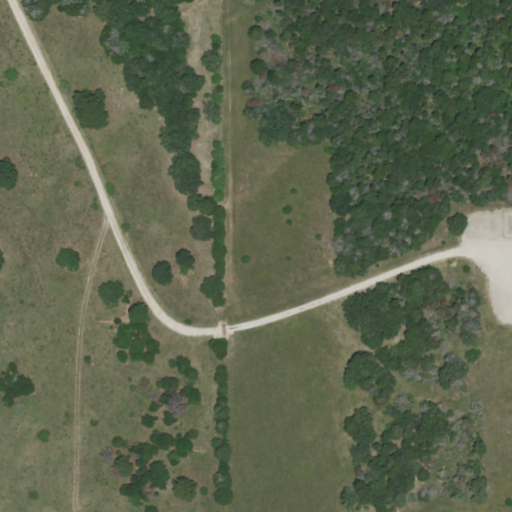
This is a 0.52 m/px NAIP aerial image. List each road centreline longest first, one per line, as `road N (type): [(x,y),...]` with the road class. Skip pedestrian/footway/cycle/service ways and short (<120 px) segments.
road 1 (residential): [(511,247),(429,251),(226,321),(171,311),(137,272),(74,115),(16,0)]
road 2 (residential): [(307,0),(511,227)]
road 3 (residential): [(195,511),(124,239)]
road 4 (residential): [(511,138),(489,0)]
